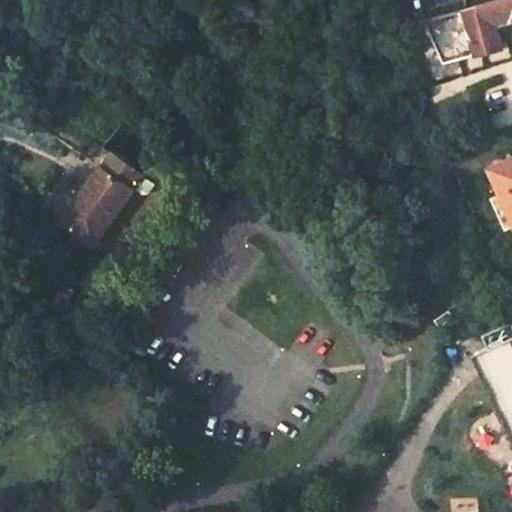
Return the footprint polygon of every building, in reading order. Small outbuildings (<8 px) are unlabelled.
[(496,24),(511,19),(511,0),(505,0),(465,11),(478,54),(503,47),(496,24)] [(426,22),(445,62),(478,54),(465,11),(426,22)] [(440,140),(431,120),(423,123),(432,143),(440,140)] [(145,175),(113,153),(104,165),(136,188),(145,175)] [(511,155),(491,165),(511,210),(511,155)] [(104,165),(102,164),(61,221),(94,245),(136,188),(104,165)] [(511,347),(509,349),(507,344),(496,348),(499,353),(477,361),(511,444),(511,347)]
